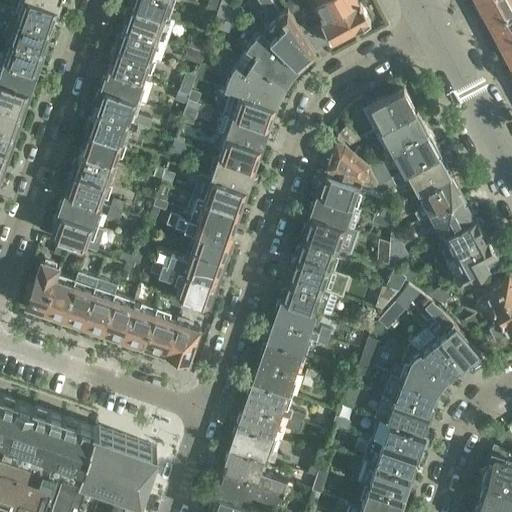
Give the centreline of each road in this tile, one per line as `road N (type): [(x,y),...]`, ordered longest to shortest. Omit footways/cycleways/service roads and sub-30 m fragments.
road 1 (residential): [(205,408),(315,92),(425,22)]
road 2 (residential): [(99,0),(0,283)]
road 3 (residential): [(205,408),(0,337)]
road 4 (residential): [(425,22),(511,173)]
road 5 (residential): [(442,511),(478,407),(511,387)]
